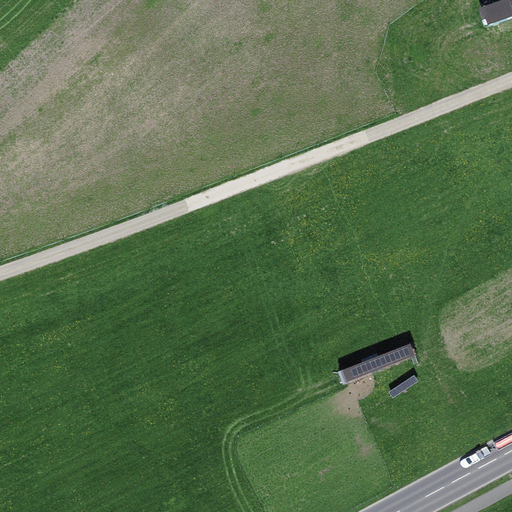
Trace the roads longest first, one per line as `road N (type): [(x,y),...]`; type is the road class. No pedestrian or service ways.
road 1 (track): [(0,271),(511,79)]
road 2 (primary): [(396,511),(511,449)]
